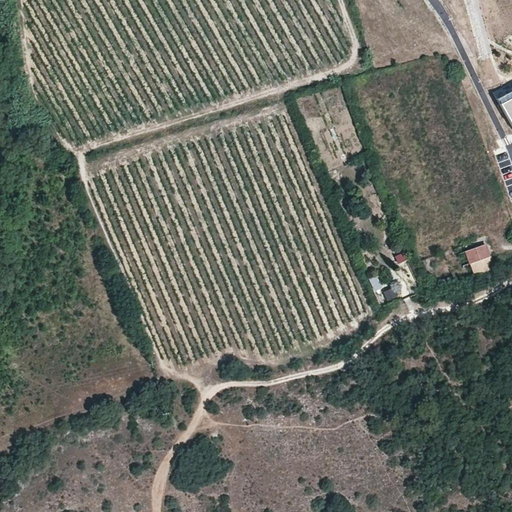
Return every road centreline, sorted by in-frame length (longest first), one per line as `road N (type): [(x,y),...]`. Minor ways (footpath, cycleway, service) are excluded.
road 1 (track): [(16,0),(37,122),(85,164),(166,385),(203,380)]
road 2 (track): [(203,380),(289,377),(348,359),(388,325),(482,293),(511,272)]
road 3 (residential): [(511,153),(431,0)]
road 4 (track): [(203,380),(207,405),(178,447),(156,511)]
